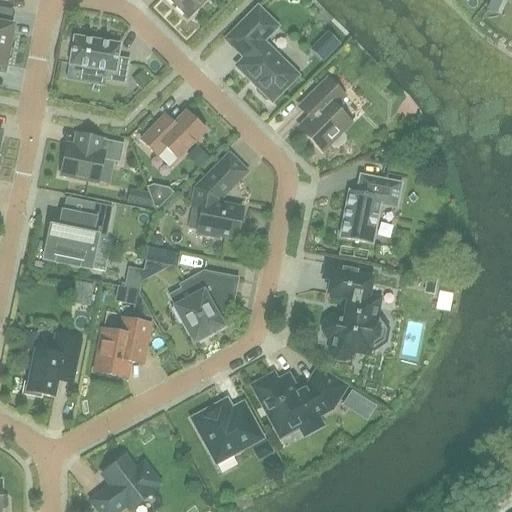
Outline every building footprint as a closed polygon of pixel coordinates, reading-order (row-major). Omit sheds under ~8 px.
[(168,0),(187,18),(204,0),(168,0)] [(242,61),(236,67),(258,88),(256,90),(256,92),(266,102),(268,102),(270,100),(272,102),(297,77),(284,64),(284,60),(279,55),(275,55),(262,42),(277,28),(257,8),(237,29),(223,42),(242,61)] [(319,46),(337,33),(329,21),(310,34),(319,46)] [(0,48),(13,51),(15,41),(12,36),(11,36),(12,34),(13,26),(0,23),(0,48)] [(76,38),(74,38),(74,40),(70,63),(69,65),(72,65),(107,71),(106,78),(105,78),(105,81),(107,81),(107,80),(123,83),(123,84),(125,84),(125,82),(128,66),(128,63),(129,63),(129,60),(127,60),(127,61),(117,59),(119,47),(119,45),(117,45),(76,38)] [(13,51),(0,48),(0,72),(4,73),(5,67),(6,64),(7,64),(12,60),(13,51)] [(308,120),(299,129),(322,152),(330,144),(333,147),(338,147),(343,141),(344,137),(340,134),(350,124),(340,114),(343,111),(343,107),(337,101),(343,95),(327,80),(298,110),(308,120)] [(157,124),(141,141),(156,156),(165,148),(178,160),(205,132),(186,113),(174,125),(165,116),(157,124)] [(72,146),(67,145),(60,176),(98,184),(103,160),(120,164),(124,145),(74,134),(72,146)] [(201,209),(196,234),(218,238),(218,235),(236,239),(238,231),(241,232),(244,218),(241,218),(242,211),(217,206),(219,198),(221,199),(247,173),(229,155),(200,185),(199,190),(195,189),(191,207),(201,209)] [(357,193),(349,192),(340,239),(371,245),(379,205),(396,208),(400,185),(386,182),(360,177),(357,193)] [(0,203),(11,190),(0,181),(0,203)] [(126,204),(153,209),(147,193),(129,190),(126,204)] [(49,237),(44,260),(90,269),(97,237),(106,238),(112,208),(86,203),(83,217),(69,214),(65,221),(61,220),(60,229),(56,228),(51,237),(49,237)] [(179,255),(148,248),(145,262),(176,268),(179,255)] [(333,338),(331,351),(335,358),(343,359),(350,354),(351,350),(368,353),(369,347),(373,348),(383,341),(386,330),(379,320),(375,319),(378,300),(366,298),(371,273),(327,265),(325,280),(332,281),(329,296),(349,300),(345,320),(333,318),(326,322),(324,330),(329,337),(333,338)] [(113,288),(133,290),(134,278),(115,275),(113,288)] [(205,276),(185,288),(191,299),(171,310),(179,325),(183,323),(194,343),(198,341),(200,345),(212,338),(210,334),(222,328),(218,320),(219,316),(230,310),(232,310),(237,282),(205,276)] [(75,283),(71,304),(89,308),(94,286),(75,283)] [(129,364),(141,366),(145,348),(149,325),(123,320),(120,334),(103,330),(94,372),(126,378),(129,364)] [(28,384),(25,383),(22,395),(41,399),(42,395),(54,398),(57,381),(72,385),(81,340),(56,335),(52,354),(35,350),(28,384)] [(281,437),(300,427),(302,430),(318,421),(315,417),(330,409),(343,388),(318,372),(309,386),(297,392),(295,391),(288,378),(276,384),(273,377),(254,387),(281,437)] [(243,405),(233,411),(227,401),(217,407),(193,420),(216,463),(261,439),(243,405)] [(111,486),(90,501),(98,511),(119,511),(126,507),(129,511),(153,495),(151,493),(162,484),(144,461),(134,469),(126,459),(103,476),(111,486)]
